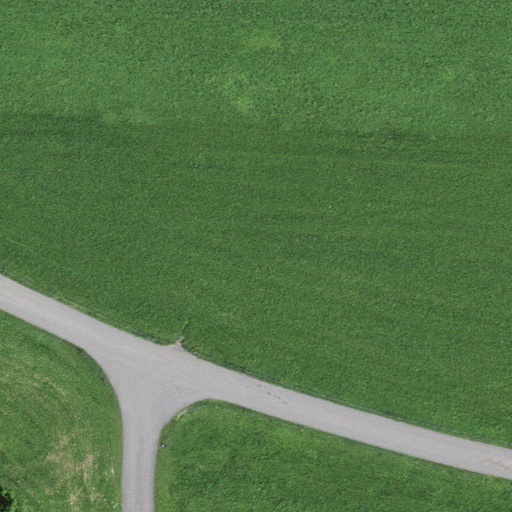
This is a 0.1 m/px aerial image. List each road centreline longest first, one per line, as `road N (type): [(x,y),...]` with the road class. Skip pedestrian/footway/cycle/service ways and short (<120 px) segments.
road 1 (residential): [(144,362),(422,447),(511,463)]
road 2 (residential): [(0,281),(144,362)]
road 3 (unclassified): [(144,362),(141,511)]
